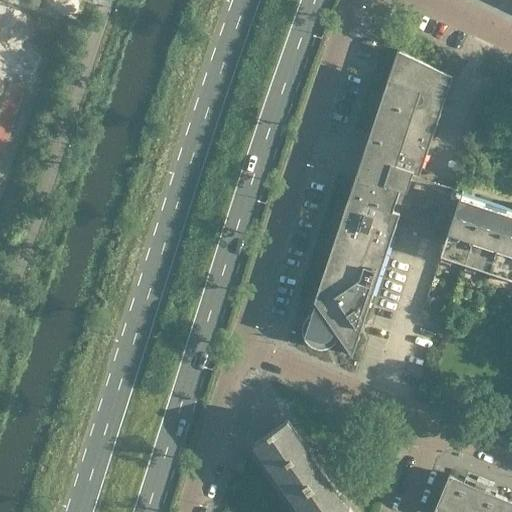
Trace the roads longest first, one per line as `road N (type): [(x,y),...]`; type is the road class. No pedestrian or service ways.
road 1 (primary): [(145,511),(311,0)]
road 2 (primary): [(239,0),(76,511)]
road 3 (residential): [(238,345),(360,0)]
road 4 (residential): [(432,424),(238,345)]
road 5 (residential): [(189,511),(238,345)]
